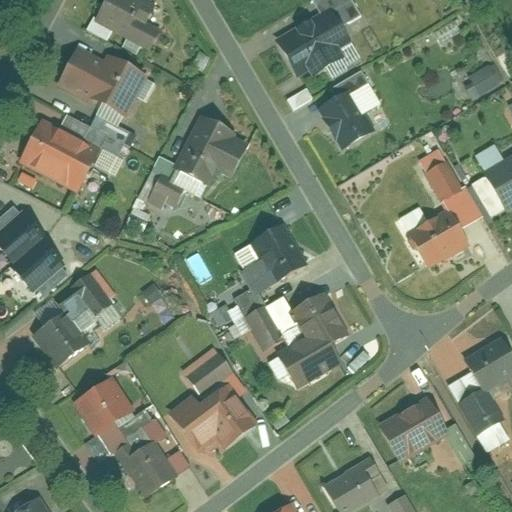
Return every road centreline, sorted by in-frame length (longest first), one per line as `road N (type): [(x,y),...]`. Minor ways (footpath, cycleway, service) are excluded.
road 1 (residential): [(200,0),(407,346)]
road 2 (residential): [(210,511),(407,346)]
road 3 (residential): [(0,383),(91,511)]
road 4 (residential): [(407,346),(511,276)]
